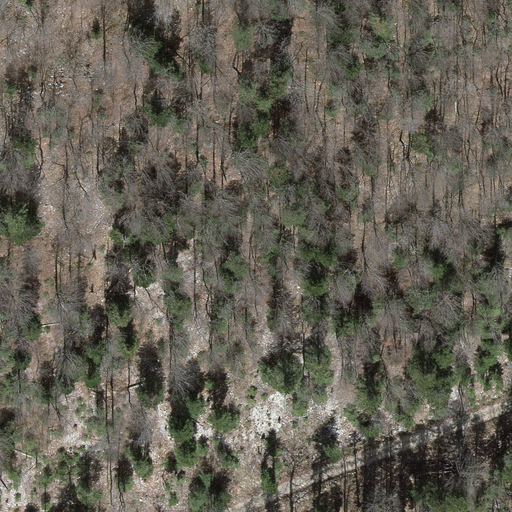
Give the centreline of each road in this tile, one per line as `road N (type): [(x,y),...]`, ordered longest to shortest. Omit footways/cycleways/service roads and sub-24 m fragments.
road 1 (track): [(511,403),(239,511)]
road 2 (track): [(0,95),(159,0)]
